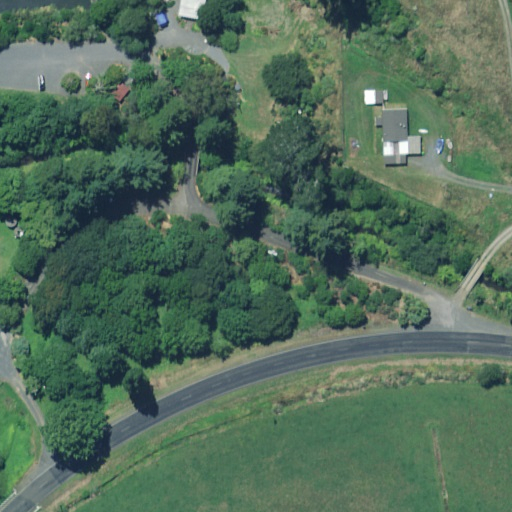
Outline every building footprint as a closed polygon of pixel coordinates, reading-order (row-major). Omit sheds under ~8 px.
[(180,0),(178,15),(203,20),(206,0),(180,0)] [(164,12),(156,15),(160,25),(168,22),(164,12)] [(120,83),(112,96),(121,101),(129,88),(120,83)] [(385,86),(375,86),(375,103),(385,103),(385,86)] [(410,137),(409,109),(384,110),(386,164),(408,164),(407,153),(422,152),(421,137),(410,137)]
